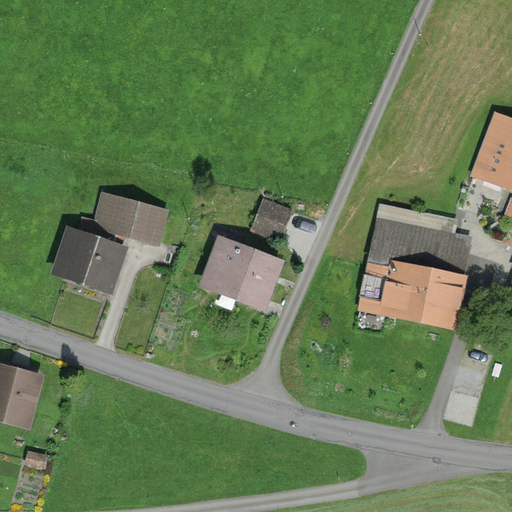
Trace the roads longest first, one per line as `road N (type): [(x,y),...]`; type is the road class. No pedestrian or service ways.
road 1 (residential): [(444,454),(252,406),(0,317)]
road 2 (residential): [(181,511),(332,495),(444,454)]
